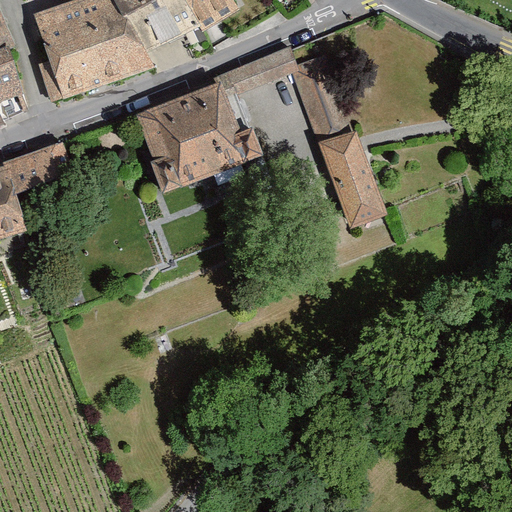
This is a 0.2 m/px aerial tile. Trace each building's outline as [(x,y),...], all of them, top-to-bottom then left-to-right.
[(71,0),(37,16),(66,95),(159,65),(152,47),(202,23),(208,29),(243,7),(238,0),(71,0)] [(0,123),(38,106),(0,2),(0,123)] [(138,111),(168,188),(270,149),(258,117),(244,123),(234,98),(303,71),(293,46),(216,76),(216,80),(138,111)] [(357,130),(321,142),(351,227),(387,213),(357,130)] [(64,143),(6,162),(8,168),(15,188),(72,168),(64,143)] [(8,168),(0,170),(0,238),(27,230),(15,188),(8,168)]
